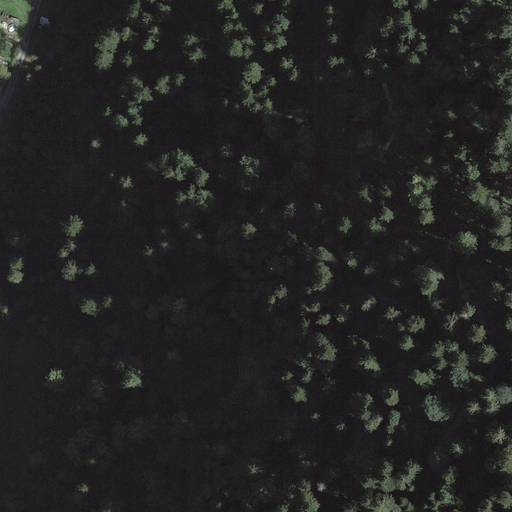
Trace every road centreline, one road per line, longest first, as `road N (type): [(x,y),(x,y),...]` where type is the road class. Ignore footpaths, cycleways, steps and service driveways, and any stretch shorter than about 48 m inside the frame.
road 1 (track): [(511,351),(438,449),(416,511)]
road 2 (unclassified): [(0,117),(37,0)]
